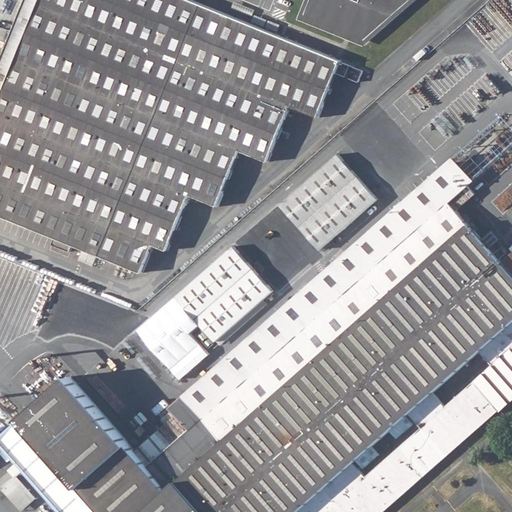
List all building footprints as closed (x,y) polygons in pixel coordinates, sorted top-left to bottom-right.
[(40,0),(0,99),(0,214),(55,236),(52,243),(71,251),(73,244),(143,272),(154,245),(168,250),(190,195),(218,206),(241,150),(269,161),(291,106),(319,117),(337,73),(342,61),(342,60),(192,0),(40,0)] [(311,0),(305,16),(365,40),(407,0),(311,0)] [(171,407),(177,414),(144,444),(157,459),(149,466),(70,377),(30,412),(0,435),(0,444),(7,452),(11,456),(17,462),(23,469),(25,472),(60,511),(382,511),(454,450),(461,443),(511,398),(511,272),(503,262),(499,258),(491,248),(490,247),(484,239),(457,209),(451,202),(474,181),(454,156),(176,389),(171,407)] [(378,201),(338,156),(281,207),(320,251),(378,201)] [(234,246),(175,298),(217,346),(275,292),(234,246)] [(0,490),(19,511),(24,511),(39,500),(19,477),(25,472),(17,463),(7,471),(13,479),(0,490)]
